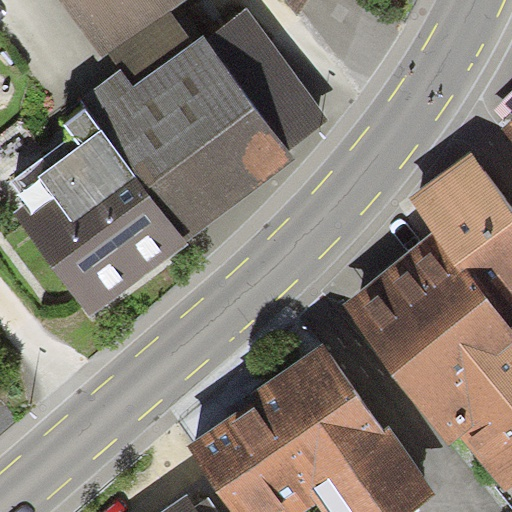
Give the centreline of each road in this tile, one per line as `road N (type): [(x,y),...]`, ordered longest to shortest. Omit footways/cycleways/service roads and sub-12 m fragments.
road 1 (secondary): [(434,72),(339,200),(170,362),(0,507)]
road 2 (residential): [(434,72),(511,181)]
